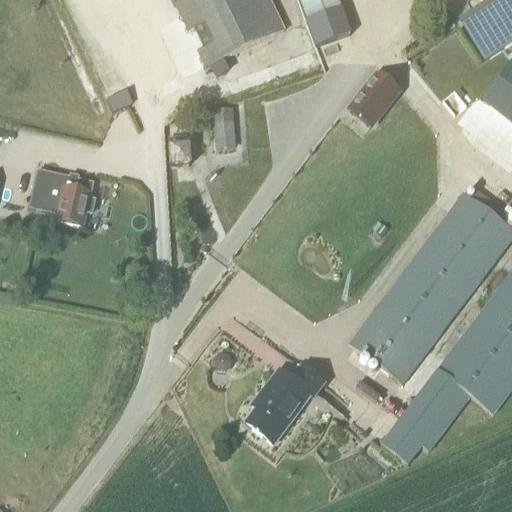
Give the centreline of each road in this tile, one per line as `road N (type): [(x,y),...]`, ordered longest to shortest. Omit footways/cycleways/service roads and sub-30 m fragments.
road 1 (unclassified): [(64,511),(156,385),(159,340),(347,74)]
road 2 (unknown): [(159,340),(145,46)]
